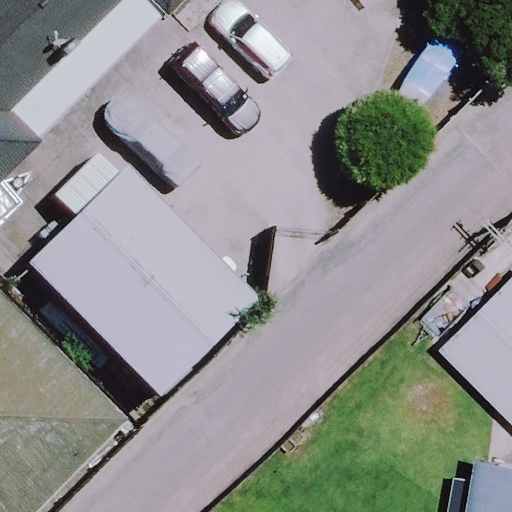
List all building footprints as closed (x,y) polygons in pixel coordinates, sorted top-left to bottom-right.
[(0,0),(0,172),(170,0),(0,0)] [(240,310),(113,179),(17,272),(144,403),(240,310)] [(511,279),(446,348),(511,410),(511,279)] [(0,511),(17,511),(102,428),(0,325),(0,511)] [(511,511),(511,457),(483,452),(472,511),(511,511)]
